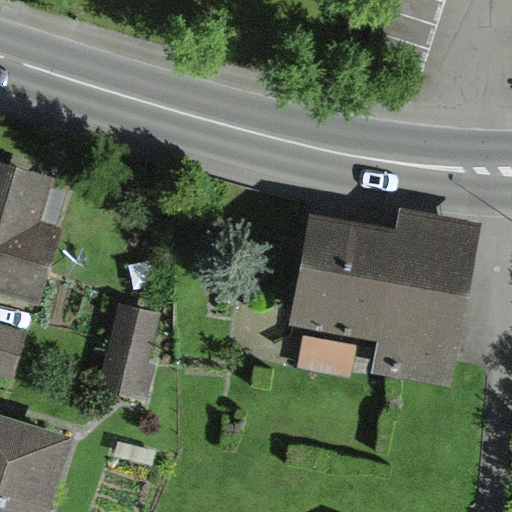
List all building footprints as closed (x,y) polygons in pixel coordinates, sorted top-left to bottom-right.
[(77,181),(0,157),(0,281),(41,294),(77,181)] [(463,237),(312,214),(294,328),(445,351),(463,237)] [(145,393),(170,307),(130,296),(105,381),(145,393)] [(0,320),(0,369),(20,375),(33,329),(0,320)] [(306,367),(358,375),(362,343),(311,335),(306,367)] [(41,511),(67,441),(0,416),(0,511),(41,511)]
